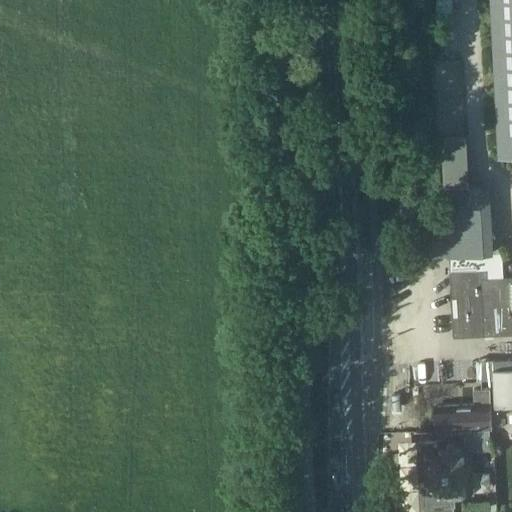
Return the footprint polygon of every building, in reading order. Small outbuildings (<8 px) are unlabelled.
[(511,0),(491,0),(493,41),(500,157),(511,156),(511,0)] [(491,221),(447,223),(449,254),(484,252),(502,251),(501,238),(492,238),(491,221)] [(449,254),(450,271),(453,336),(511,333),(511,275),(504,276),(502,252),(495,252),(484,252),(449,254)] [(511,403),(511,358),(486,360),(486,376),(494,376),(494,386),(495,404),(511,403)] [(437,429),(437,430),(458,429),(458,439),(465,439),(465,448),(478,448),(478,449),(491,448),(489,428),(492,428),(490,388),(474,389),(475,404),(450,405),(450,403),(447,403),(447,406),(436,406),(437,429)] [(426,441),(417,441),(418,464),(420,511),(433,511),(454,511),(453,493),(459,493),(462,491),(473,490),(472,469),(466,469),(465,448),(465,439),(458,439),(458,429),(438,430),(438,441),(426,441)]
